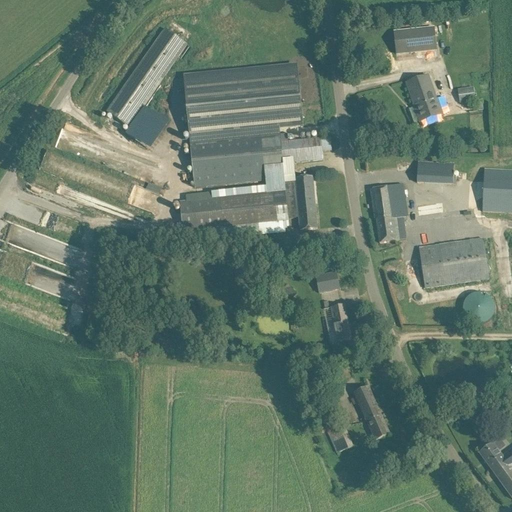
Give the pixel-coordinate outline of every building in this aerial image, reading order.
[(434,28),(394,33),(397,55),(436,51),(434,28)] [(187,44),(174,35),(166,30),(107,113),(128,128),(187,44)] [(184,76),(190,137),(261,130),(279,128),(280,130),(303,128),(297,65),(184,76)] [(406,83),(420,123),(443,115),(437,98),(436,99),(428,75),(406,83)] [(458,90),(460,104),(476,102),(474,88),(458,90)] [(279,128),(261,130),(264,170),(283,168),(283,164),(281,143),(280,135),(280,130),(279,128)] [(261,130),(190,137),(196,189),(266,182),(264,170),(261,130)] [(286,135),(280,135),(281,143),(283,164),(323,160),(321,139),(287,143),(286,135)] [(46,152),(39,173),(110,195),(117,175),(46,152)] [(417,182),(452,184),(453,164),(418,162),(417,182)] [(511,171),(485,170),(484,213),(511,213),(511,171)] [(181,202),(184,230),(190,231),(189,237),(214,237),(225,239),(286,233),(285,222),(284,214),(300,212),(299,205),(315,203),(313,177),(285,180),(286,191),(181,202)] [(161,193),(163,187),(149,184),(147,190),(161,193)] [(371,190),(375,221),(376,221),(380,244),(399,241),(395,218),(407,216),(403,185),(371,190)] [(284,214),(285,222),(300,220),(301,231),(317,229),(315,203),(299,205),(300,212),(284,214)] [(441,222),(417,225),(420,246),(444,242),(441,222)] [(420,249),(426,289),(489,279),(483,239),(420,249)] [(337,272),(316,276),(319,294),(340,290),(337,272)] [(291,288),(285,294),(289,299),(296,292),(291,288)] [(472,295),(470,296),(469,297),(467,299),(465,302),(463,305),(463,308),(464,313),(465,316),(466,318),(467,320),(469,322),(471,323),(473,324),(476,325),(478,325),(480,325),(484,324),(487,323),(489,321),(491,319),(493,317),(494,314),(494,310),(495,307),(494,304),(492,300),(490,297),(488,296),(486,294),(483,293),(481,293),(478,293),(475,294),(472,295)] [(345,306),(331,308),(338,342),(352,340),(345,306)] [(353,394),(355,398),(352,400),(354,405),(357,404),(367,426),(368,425),(376,442),(390,435),(368,387),(353,394)] [(356,422),(352,413),(346,415),(350,425),(356,422)] [(331,427),(329,428),(332,435),(339,452),(349,448),(345,439),(341,429),(339,424),(338,424),(331,427)] [(511,498),(511,449),(502,457),(489,440),(476,450),(511,498)]
